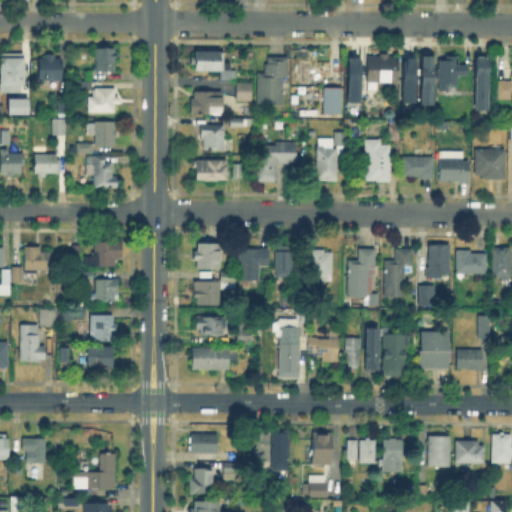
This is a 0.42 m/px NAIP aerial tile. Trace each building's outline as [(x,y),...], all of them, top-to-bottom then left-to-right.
[(114,53),(115,55),(116,55),(116,62),(114,62),(114,75),(96,76),(96,53),(114,53)] [(225,56),(225,66),(231,66),(231,74),(236,74),(236,85),(222,85),(222,74),(196,74),(196,68),(192,68),(192,61),(196,61),(196,55),(225,56)] [(284,55),(284,74),(280,74),(279,106),(270,106),(254,106),(254,70),(261,71),(261,62),(264,62),(264,55),(284,55)] [(418,103),(418,55),(431,55),(431,103),(418,103)] [(54,56),(54,61),(61,60),(61,81),(38,82),(38,60),(45,60),(45,56),(54,56)] [(344,101),(345,56),(357,56),(357,101),(344,101)] [(388,56),(388,59),(397,59),(397,84),(367,84),(368,59),(382,59),(381,56),(388,56)] [(412,101),(399,101),(399,56),(412,56),(412,101)] [(474,108),(474,57),(487,57),(486,108),(474,108)] [(459,58),(459,67),(469,67),(469,78),(458,78),(458,89),(451,89),(451,93),(440,93),(440,81),(439,81),(439,71),(440,71),(440,63),(447,63),(447,58),(459,58)] [(23,61),(23,80),(2,80),(2,61),(9,61),(9,59),(16,59),(16,61),(23,61)] [(91,70),(91,78),(78,78),(78,70),(91,70)] [(91,83),(91,91),(77,91),(77,82),(91,83)] [(511,102),(496,102),(496,83),(511,83),(511,102)] [(252,85),(252,102),(236,102),(237,85),(252,85)] [(323,112),(323,87),(339,87),(339,112),(323,112)] [(115,90),(115,99),(119,99),(119,105),(115,105),(115,114),(88,114),(88,98),(95,98),(95,90),(115,90)] [(220,94),(220,98),(223,97),(223,117),(213,117),(213,116),(191,116),(191,100),(194,100),(194,94),(220,94)] [(25,112),(4,112),(4,95),(25,95),(25,112)] [(66,101),(66,113),(58,113),(59,101),(66,101)] [(243,119),(243,127),(230,127),(231,119),(243,119)] [(66,121),(66,137),(53,137),(53,121),(66,121)] [(115,125),(115,133),(116,133),(116,141),(115,141),(115,149),(95,149),(95,125),(115,125)] [(226,127),(225,141),(233,141),(233,153),(203,154),(203,140),(199,140),(201,125),(226,127)] [(399,142),(390,142),(390,136),(385,136),(385,128),(399,128),(399,142)] [(345,132),(345,146),(336,146),(336,133),(345,132)] [(338,171),(339,184),(314,183),(314,150),(317,150),(318,138),(334,138),(335,150),(344,151),(344,171),(338,171)] [(381,142),(381,147),(391,147),(391,184),(377,184),(377,183),(366,183),(366,142),(381,142)] [(93,144),(93,153),(78,153),(78,144),(93,144)] [(297,144),(297,165),(279,164),(278,175),(280,175),(280,181),(275,180),(275,183),(258,183),(258,147),(277,147),(277,144),(297,144)] [(15,174),(15,177),(7,177),(7,174),(1,174),(1,149),(10,149),(9,154),(25,154),(25,165),(22,165),(22,174),(15,174)] [(505,152),(504,181),(483,181),(483,177),(474,177),(475,151),(505,152)] [(58,156),(58,175),(47,174),(47,178),(40,178),(40,175),(36,175),(36,156),(58,156)] [(118,177),(117,188),(94,189),(94,165),(86,164),(86,157),(105,157),(105,164),(113,164),(113,177),(118,177)] [(433,159),(432,181),(418,181),(418,178),(401,178),(401,159),(433,159)] [(448,160),(463,160),(463,163),(469,163),(469,186),(460,186),(460,183),(440,183),(440,160),(448,160)] [(226,163),(226,183),(217,183),(217,184),(204,184),(204,183),(197,183),(196,171),(194,171),(194,164),(226,163)] [(241,166),(242,179),(233,179),(233,165),(241,166)] [(123,244),(123,260),(119,260),(119,262),(117,262),(117,268),(87,268),(87,259),(93,259),(93,255),(96,255),(96,244),(123,244)] [(221,246),(221,252),(223,252),(223,260),(221,260),(221,270),(198,270),(198,263),(195,263),(195,253),(198,253),(198,245),(221,246)] [(80,246),(81,257),(72,257),(72,246),(80,246)] [(291,248),(291,273),(289,273),(289,279),(274,279),(275,273),(273,273),(274,253),(277,253),(277,247),(291,248)] [(450,248),(450,278),(442,278),(442,281),(426,281),(425,248),(450,248)] [(55,254),(55,273),(37,273),(37,276),(25,276),(25,249),(41,249),(41,254),(55,254)] [(269,250),(269,267),(260,267),(260,282),(238,281),(239,250),(269,250)] [(376,250),(377,269),(370,269),(369,300),(359,301),(348,301),(350,261),(360,261),(360,251),(376,250)] [(406,267),(406,301),(384,300),(385,263),(397,262),(396,250),(414,250),(414,267),(406,267)] [(511,280),(508,280),(508,283),(503,283),(503,280),(494,281),(492,251),(511,250),(511,280)] [(333,254),(333,283),(317,283),(317,276),(312,276),(312,252),(324,252),(324,254),(333,254)] [(488,256),(488,276),(466,275),(465,282),(457,282),(457,252),(471,252),(471,255),(488,256)] [(23,268),(22,289),(12,289),(12,268),(23,268)] [(10,272),(10,296),(0,296),(0,287),(2,287),(2,272),(10,272)] [(93,281),(79,281),(79,273),(93,273),(93,281)] [(237,274),(237,291),(221,291),(222,274),(237,274)] [(120,305),(108,307),(96,305),(88,304),(87,295),(95,293),(95,281),(118,280),(120,305)] [(217,283),(217,285),(220,285),(220,308),(197,308),(197,301),(194,301),(194,293),(195,293),(195,284),(208,284),(208,283),(217,283)] [(436,306),(436,310),(422,310),(422,306),(420,306),(420,287),(436,287),(436,306)] [(36,323),(36,307),(53,307),(53,323),(36,323)] [(86,310),(86,319),(72,319),(71,310),(86,310)] [(432,322),(423,322),(423,311),(432,311),(432,322)] [(490,318),(490,340),(479,340),(479,318),(490,318)] [(113,319),(113,328),(117,328),(117,337),(114,337),(114,345),(91,345),(91,343),(83,343),(83,322),(91,322),(91,319),(113,319)] [(226,320),(226,330),(223,330),(223,338),(199,337),(199,332),(195,332),(195,319),(226,320)] [(16,359),(17,322),(35,322),(35,344),(42,344),(42,358),(35,358),(35,359),(16,359)] [(234,344),(234,327),(250,327),(250,344),(234,344)] [(277,375),(277,327),(298,327),(297,375),(277,375)] [(363,370),(363,327),(376,327),(376,370),(363,370)] [(408,335),(408,337),(410,337),(410,347),(408,347),(407,371),(405,371),(405,377),(386,377),(386,371),(384,371),(385,335),(408,335)] [(451,336),(451,371),(421,371),(421,354),(424,354),(424,336),(451,336)] [(340,341),(339,364),(323,364),(323,359),(318,360),(318,355),(309,355),(309,340),(319,340),(319,341),(340,341)] [(360,342),(359,368),(347,368),(347,342),(360,342)] [(109,345),(83,345),(84,365),(109,364),(109,345)] [(70,346),(70,360),(59,360),(60,346),(70,346)] [(232,351),(232,371),(223,371),(223,375),(192,375),(192,351),(232,351)] [(484,351),(484,371),(469,371),(469,370),(459,370),(459,351),(484,351)] [(114,352),(114,374),(99,374),(99,371),(89,371),(89,352),(114,352)] [(269,433),(268,455),(262,455),(262,461),(252,461),(252,427),(263,427),(263,432),(269,433)] [(334,434),(333,467),(314,466),(314,434),(334,434)] [(289,435),(289,473),(280,472),(280,476),(274,476),(274,473),(273,473),(273,435),(289,435)] [(511,435),(511,466),(491,466),(492,436),(511,435)] [(0,436),(6,436),(5,441),(9,440),(9,461),(0,461),(0,436)] [(220,436),(219,462),(200,462),(200,454),(193,454),(193,436),(220,436)] [(44,437),(44,449),(43,449),(43,461),(25,461),(25,449),(21,449),(21,437),(44,437)] [(375,441),(375,464),(360,464),(360,441),(366,441),(366,439),(370,439),(369,441),(375,441)] [(451,439),(451,470),(430,470),(429,439),(451,439)] [(358,440),(357,459),(347,459),(348,440),(358,440)] [(403,462),(403,473),(383,472),(383,461),(384,461),(384,442),(391,442),(391,440),(396,440),(396,442),(402,442),(402,461),(403,462)] [(487,448),(486,467),(455,466),(455,443),(480,443),(480,448),(487,448)] [(116,457),(116,485),(114,485),(114,492),(74,492),(74,481),(83,481),(83,475),(100,475),(101,457),(116,457)] [(238,465),(238,482),(223,481),(224,465),(238,465)] [(214,473),(213,488),(215,488),(215,497),(191,497),(191,482),(195,482),(195,473),(214,473)] [(328,484),(329,497),(305,497),(305,484),(328,484)] [(29,500),(28,511),(12,511),(12,500),(29,500)] [(80,500),(80,508),(66,509),(66,500),(80,500)] [(191,511),(191,500),(216,500),(216,511),(191,511)] [(108,511),(109,502),(81,501),(81,511),(108,511)] [(471,502),(471,511),(454,511),(454,502),(471,502)] [(507,511),(490,511),(490,503),(507,503),(507,511)]
